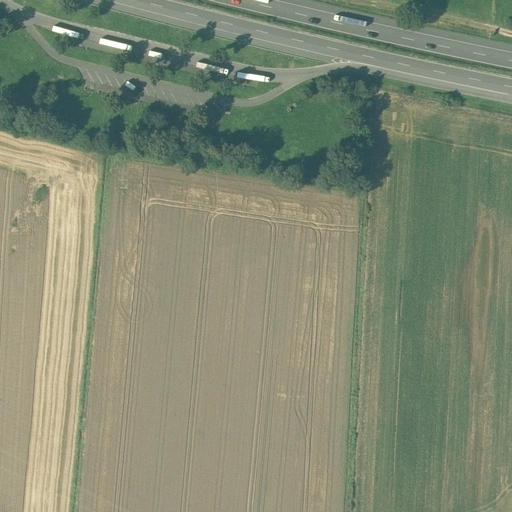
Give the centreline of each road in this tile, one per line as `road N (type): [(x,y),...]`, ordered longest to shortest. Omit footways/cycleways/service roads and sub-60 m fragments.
road 1 (motorway): [(143,0),(508,86)]
road 2 (motorway): [(511,60),(244,0)]
road 3 (motorway): [(334,65),(508,86)]
road 4 (track): [(511,30),(374,0)]
